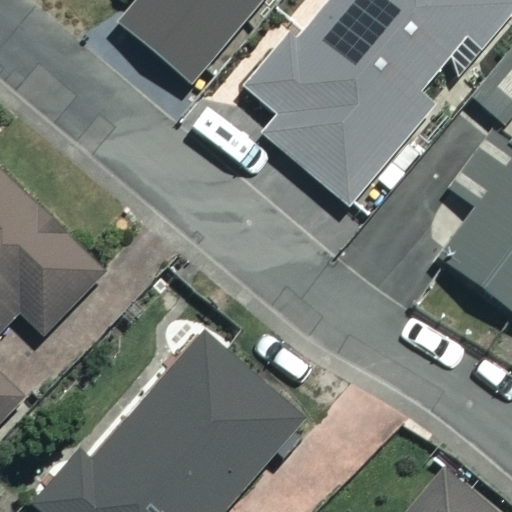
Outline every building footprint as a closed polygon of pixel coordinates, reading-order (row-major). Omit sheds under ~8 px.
[(133,0),(134,0),(116,22),(187,84),(259,0),(133,0)] [(330,0),(250,98),(276,120),(262,138),(348,209),(431,108),(415,95),(456,45),(464,51),(506,0),(330,0)] [(511,61),(425,170),(472,208),(435,255),(511,317),(511,61)] [(98,267),(0,177),(0,417),(21,395),(0,376),(0,326),(16,309),(41,331),(98,267)] [(219,511),(301,421),(203,333),(92,458),(81,449),(32,504),(40,511),(219,511)] [(489,511),(439,473),(409,511),(489,511)]
